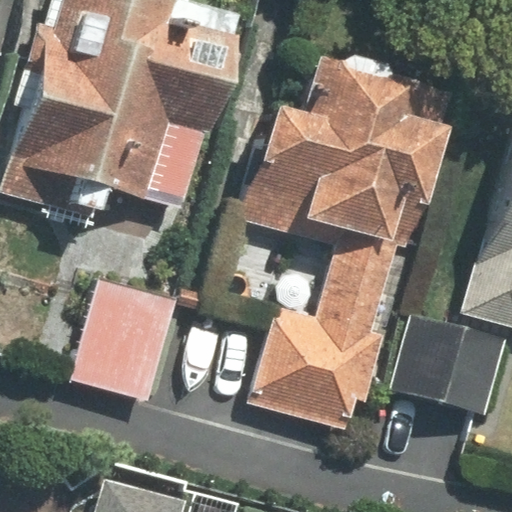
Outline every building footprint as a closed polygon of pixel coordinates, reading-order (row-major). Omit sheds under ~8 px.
[(0,195),(174,245),(243,0),(53,0),(0,187),(0,195)] [(344,102),(280,87),(253,199),(289,208),(296,189),(387,209),(382,239),(334,235),(317,305),(276,298),(252,392),(352,422),(457,104),(417,99),(417,73),(354,60),(344,102)] [(511,321),(511,79),(466,318),(408,307),(394,385),(476,400),(491,318),(511,321)] [(176,288),(99,264),(69,361),(146,384),(176,288)] [(185,511),(188,500),(104,481),(97,511),(185,511)]
